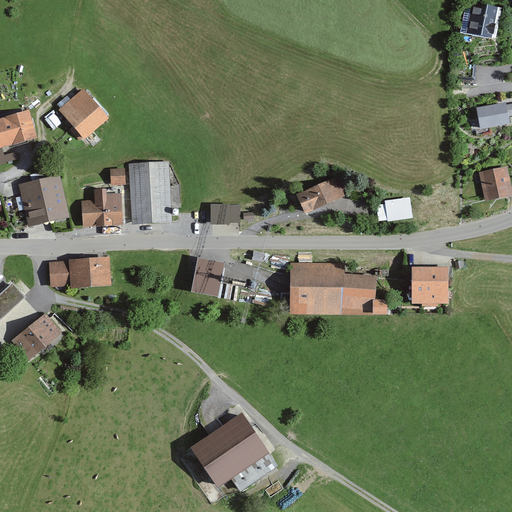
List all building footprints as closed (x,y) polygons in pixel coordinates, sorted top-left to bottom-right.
[(501,40),(505,9),(476,4),(475,7),(465,5),(460,38),(489,44),(490,38),(501,40)] [(86,90),(63,110),(88,140),(112,120),(86,90)] [(510,102),(479,107),(483,133),(511,128),(511,106),(511,107),(510,102)] [(33,111),(0,120),(0,150),(41,139),(33,111)] [(170,163),(131,165),(135,226),(174,223),(170,163)] [(511,167),(483,173),(490,203),(511,198),(511,167)] [(128,170),(113,171),(113,188),(128,187),(128,170)] [(63,177),(21,185),(32,229),(72,218),(63,177)] [(335,178),(298,194),(306,213),(344,197),(335,178)] [(96,201),(84,202),(85,229),(126,227),(125,195),(109,196),(109,191),(96,192),(96,201)] [(412,217),(410,198),(385,200),(388,220),(412,217)] [(242,206),(213,207),(214,226),(243,225),(242,206)] [(229,265),(202,260),(195,294),(222,300),(229,265)] [(113,261),(50,264),(52,290),(114,287),(113,261)] [(347,267),(294,267),(294,315),(394,316),(394,302),(382,302),(383,277),(347,276),(347,267)] [(454,270),(417,269),(416,308),(453,308),(454,270)] [(0,316),(0,317),(24,296),(13,284),(0,296),(0,316)] [(49,316),(18,341),(34,360),(65,335),(49,316)] [(247,415),(196,451),(223,490),(274,453),(247,415)]
